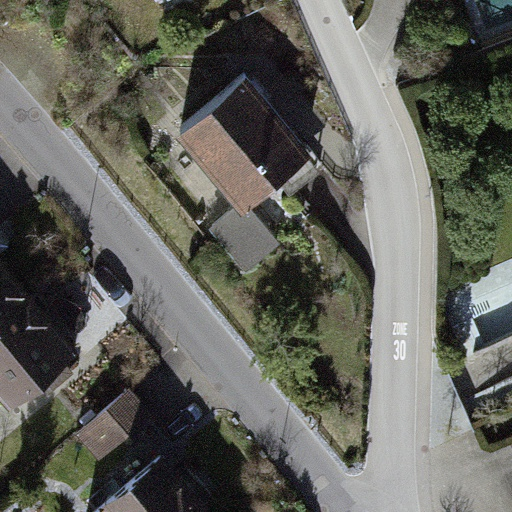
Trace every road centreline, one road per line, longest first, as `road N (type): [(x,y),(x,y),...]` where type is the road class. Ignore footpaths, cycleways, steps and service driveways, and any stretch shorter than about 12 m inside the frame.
road 1 (residential): [(0,99),(359,511)]
road 2 (residential): [(318,0),(393,190),(391,511)]
